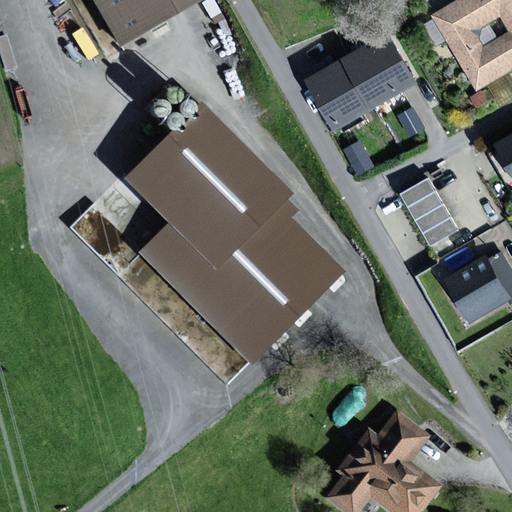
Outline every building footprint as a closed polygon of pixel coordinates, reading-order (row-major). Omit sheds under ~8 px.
[(94,0),(119,42),(191,0),(94,0)] [(511,0),(463,0),(437,15),(479,86),(511,67),(511,0)] [(404,58),(390,34),(329,70),(313,79),(336,118),(339,123),(416,79),(404,58)] [(200,107),(129,176),(216,263),(228,251),(292,316),(337,272),(271,205),(284,192),(200,107)] [(424,126),(414,109),(403,115),(413,132),(424,126)] [(511,136),(503,142),(511,158),(511,136)] [(456,229),(428,180),(407,191),(435,240),(456,229)] [(511,271),(502,254),(492,260),(489,256),(452,277),(474,316),(511,294),(511,271)] [(426,437),(397,414),(378,439),(369,432),(338,470),(346,476),(329,497),(347,511),(353,511),(370,492),(395,511),(418,511),(439,486),(407,461),(426,437)]
